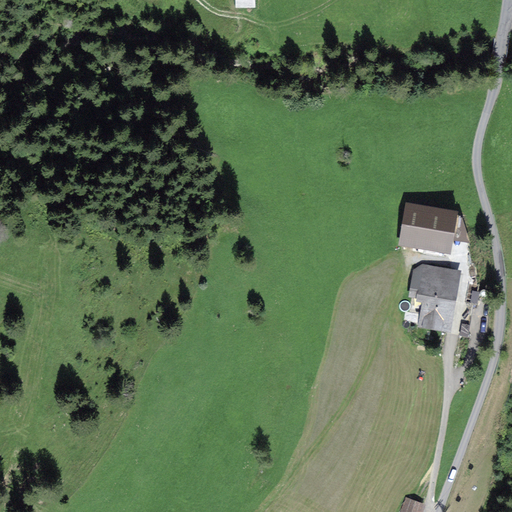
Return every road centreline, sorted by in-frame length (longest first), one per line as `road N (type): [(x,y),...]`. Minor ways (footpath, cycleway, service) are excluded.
road 1 (unclassified): [(511,0),(476,146),(500,280),(492,369),(439,511)]
road 2 (track): [(434,511),(461,300)]
